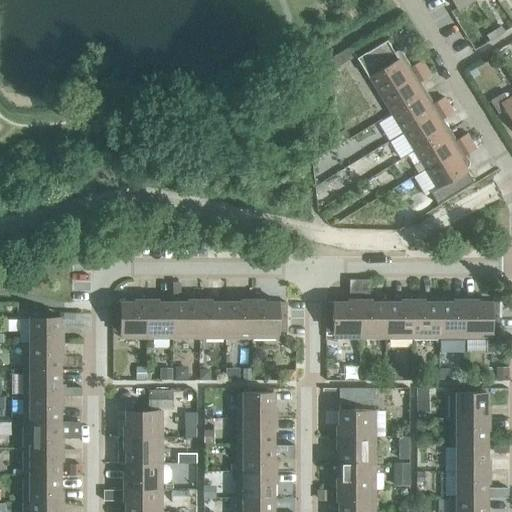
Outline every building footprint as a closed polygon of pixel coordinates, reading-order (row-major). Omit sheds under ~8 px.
[(470,0),(449,0),(456,9),(470,0)] [(500,27),(493,31),(496,37),(504,32),(500,27)] [(496,37),(493,31),(485,36),(489,41),(496,37)] [(356,59),(379,96),(425,68),(420,60),(410,67),(401,52),(397,51),(394,53),(386,40),(356,59)] [(379,96),(391,114),(426,93),(419,82),(430,76),(425,68),(379,96)] [(474,68),(467,73),(471,79),(478,74),(474,68)] [(391,114),(402,133),(448,105),(443,97),(432,104),(426,93),(391,114)] [(511,96),(507,99),(503,93),(489,101),(497,114),(504,110),(511,123),(511,96)] [(402,133),(413,151),(448,130),(442,119),(452,113),(448,105),(402,133)] [(413,151),(425,170),(470,142),(465,134),(455,141),(448,130),(413,151)] [(470,142),(425,170),(436,189),(466,171),(465,168),(468,167),(469,163),(464,156),(475,149),(470,142)] [(359,295),(359,280),(348,280),(348,295),(359,295)] [(369,280),(359,280),(359,295),(369,295),(369,280)] [(336,338),(359,338),(359,303),(332,303),(325,302),(325,332),(332,332),(333,332),(332,338),(336,338)] [(119,338),(146,338),(146,303),(119,303),(119,332),(119,338)] [(146,338),(172,338),(172,303),(146,303),(146,338)] [(172,338),(198,338),(198,303),(172,303),(172,338)] [(198,338),(225,338),(225,303),(198,303),(198,338)] [(225,338),(251,338),(251,303),(225,303),(225,338)] [(251,303),(251,338),(277,338),(277,332),(278,332),(278,303),(251,303)] [(359,338),(385,338),(385,303),(359,303),(359,338)] [(385,338),(411,338),(411,303),(385,303),(385,338)] [(411,338),(438,338),(438,303),(411,303),(411,338)] [(438,338),(464,338),(464,303),(438,303),(438,338)] [(464,303),(464,338),(490,338),(490,332),(491,332),(491,303),(464,303)] [(29,317),(29,344),(59,344),(59,317),(29,317)] [(332,332),(325,332),(325,340),(336,343),(336,338),(332,338),(333,332),(332,332)] [(23,344),(23,370),(59,370),(59,344),(29,344),(23,344)] [(401,365),(380,365),(380,380),(401,380),(401,365)] [(174,367),(174,380),(186,380),(187,367),(174,367)] [(449,367),(439,367),(439,380),(450,380),(449,367)] [(135,368),(135,380),(145,380),(145,368),(135,368)] [(241,368),(241,381),(251,381),(251,368),(241,368)] [(495,368),(495,381),(508,381),(508,368),(495,368)] [(159,369),(159,381),(171,381),(171,369),(159,369)] [(199,369),(198,380),(209,380),(210,369),(199,369)] [(282,369),(282,381),(294,381),(294,370),(294,369),(282,369)] [(23,370),(23,397),(59,396),(59,370),(23,370)] [(81,388),(68,388),(68,396),(81,396),(81,388)] [(338,404),(374,404),(373,389),(338,389),(338,404)] [(428,389),(416,389),(416,400),(428,400),(428,389)] [(172,390),(147,390),(148,408),(172,408),(172,390)] [(237,393),(237,419),(272,419),(272,392),(242,392),(242,393),(237,393)] [(450,393),(450,419),(485,419),(485,392),(455,393),(450,393)] [(23,397),(23,423),(59,423),(59,396),(23,397)] [(338,410),(338,437),(373,437),(373,411),(368,411),(368,410),(338,410)] [(125,411),(125,437),(160,437),(160,411),(155,411),(125,411)] [(237,419),(237,445),(272,445),(272,419),(237,419)] [(455,445),(485,445),(485,419),(450,419),(450,445),(455,445)] [(23,423),(23,449),(59,449),(59,437),(79,437),(79,423),(59,423),(23,423)] [(203,430),(203,446),(213,446),(213,430),(203,430)] [(125,437),(125,464),(160,464),(160,437),(125,437)] [(338,437),(338,463),(373,463),(373,437),(338,437)] [(237,445),(237,472),(272,472),(272,445),(237,445)] [(455,445),(455,472),(485,472),(485,445),(455,445)] [(23,449),(23,476),(59,476),(59,449),(23,449)] [(398,449),(398,459),(409,459),(409,449),(398,449)] [(186,454),(186,464),(196,464),(196,454),(186,454)] [(338,463),(338,490),(373,490),(373,463),(338,463)] [(125,464),(125,490),(160,490),(160,464),(125,464)] [(393,464),(393,486),(409,486),(409,464),(393,464)] [(71,465),(71,476),(81,476),(81,465),(71,465)] [(237,472),(237,498),(272,498),(272,472),(237,472)] [(456,498),(485,498),(507,498),(507,488),(485,488),(485,472),(455,472),(456,498)] [(415,473),(415,483),(424,483),(424,473),(415,473)] [(23,476),(23,502),(59,502),(59,476),(23,476)] [(203,498),(203,499),(214,499),(214,486),(203,486),(203,498)] [(103,501),(118,501),(118,490),(103,490),(103,501)] [(125,490),(124,511),(160,511),(160,490),(125,490)] [(338,490),(337,511),(373,511),(373,490),(338,490)] [(316,491),(316,501),(329,501),(329,491),(316,491)] [(237,498),(236,511),(272,511),(272,498),(237,498)] [(450,499),(449,511),(485,511),(485,498),(456,498),(456,499),(450,499)] [(58,511),(59,502),(23,502),(23,511),(58,511)]
